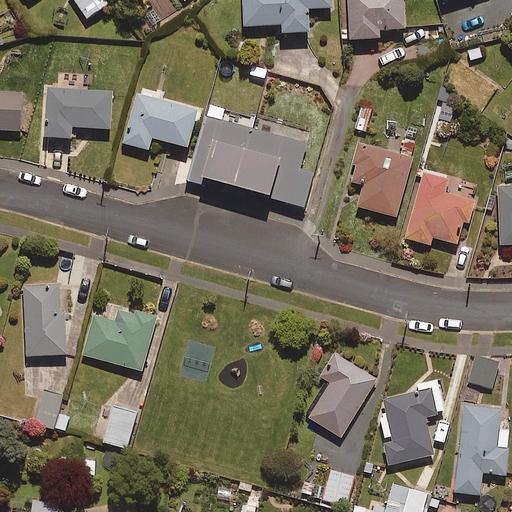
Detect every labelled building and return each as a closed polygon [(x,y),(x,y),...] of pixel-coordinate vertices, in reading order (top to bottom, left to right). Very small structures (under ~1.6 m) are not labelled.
[(110,12),(101,0),(72,0),(90,26),(110,12)] [(334,16),(333,0),(245,0),(247,35),(285,33),(286,42),(311,41),(309,17),(334,16)] [(407,37),(405,0),(351,0),(353,48),(380,47),(380,38),(407,37)] [(444,0),(447,8),(474,0),(444,0)] [(114,99),(50,95),(48,145),(73,147),(74,135),(112,137),(114,99)] [(0,136),(23,138),(24,99),(0,98),(0,136)] [(200,117),(140,100),(125,151),(151,158),(154,145),(189,155),(200,117)] [(309,149),(209,121),(190,188),(274,212),(275,207),(306,216),(316,181),(301,176),(309,149)] [(414,164),(363,151),(354,186),(368,190),(362,214),(398,224),(414,164)] [(451,186),(426,179),(407,245),(433,252),(435,244),(459,251),(466,228),(471,230),(477,208),(447,200),(451,186)] [(511,192),(502,193),(503,251),(511,251),(511,192)] [(59,283),(23,284),(25,352),(66,351),(64,308),(60,308),(59,283)] [(112,306),(109,318),(93,313),(82,353),(141,369),(155,318),(112,306)] [(376,377),(331,350),(317,373),(326,378),(305,413),(340,435),(376,377)] [(499,360),(475,354),(468,380),(491,387),(499,360)] [(418,390),(383,397),(386,410),(378,412),(383,436),(391,434),(392,439),(384,441),(388,461),(433,452),(425,413),(444,409),(437,377),(416,382),(418,390)] [(62,394),(42,389),(34,421),(54,427),(62,394)] [(500,407),(461,403),(453,489),(480,492),(482,470),(505,472),(509,427),(498,426),(500,407)] [(136,411),(113,404),(103,440),(126,447),(136,411)] [(354,474),(330,467),(321,496),(345,504),(354,474)] [(425,511),(431,492),(392,482),(383,511),(425,511)] [(254,511),(259,496),(247,492),(240,511),(254,511)] [(52,511),(54,501),(32,499),(30,511),(7,511),(0,511),(52,511)] [(137,511),(135,499),(85,508),(85,511),(137,511)]
